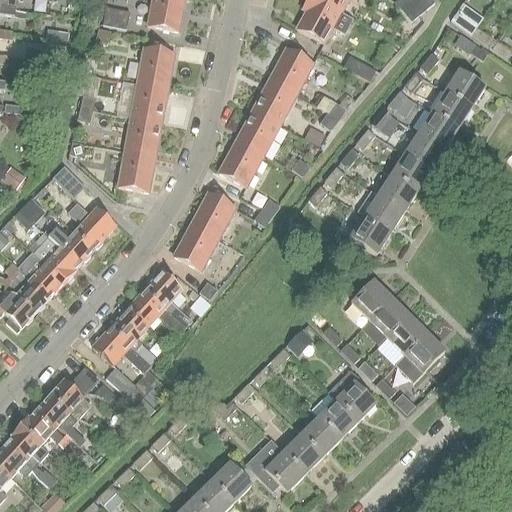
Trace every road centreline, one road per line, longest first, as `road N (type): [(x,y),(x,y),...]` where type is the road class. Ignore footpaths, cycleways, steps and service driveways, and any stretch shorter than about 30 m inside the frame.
road 1 (residential): [(0,407),(176,202),(200,146),(238,0)]
road 2 (residential): [(366,511),(461,421),(511,356)]
